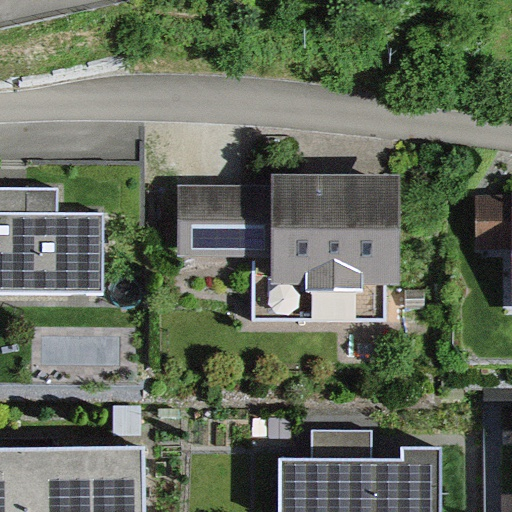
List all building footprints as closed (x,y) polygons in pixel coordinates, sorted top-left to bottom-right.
[(393,198),(179,198),(179,244),(274,244),(274,308),(393,308),(393,198)] [(53,207),(0,205),(0,307),(102,311),(105,230),(52,228),(53,207)] [(323,458),(408,458),(409,442),(323,441),(323,458)] [(0,511),(160,511),(160,456),(0,457),(0,511)] [(436,511),(436,471),(279,476),(280,511),(436,511)]
